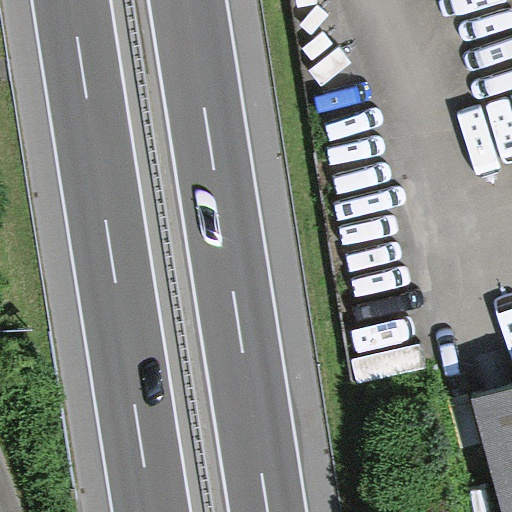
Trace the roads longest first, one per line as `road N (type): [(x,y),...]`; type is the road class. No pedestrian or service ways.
road 1 (motorway): [(68,0),(149,511)]
road 2 (motorway): [(271,511),(191,0)]
